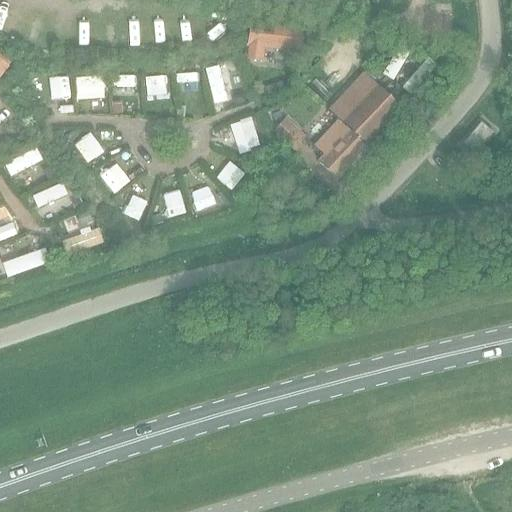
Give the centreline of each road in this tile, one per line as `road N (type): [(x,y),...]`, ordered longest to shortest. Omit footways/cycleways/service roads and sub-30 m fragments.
road 1 (unclassified): [(0,339),(306,245),(362,215),(417,168),(491,72),(487,0)]
road 2 (primary): [(0,492),(281,403),(511,347)]
road 3 (unclassified): [(227,511),(511,436)]
